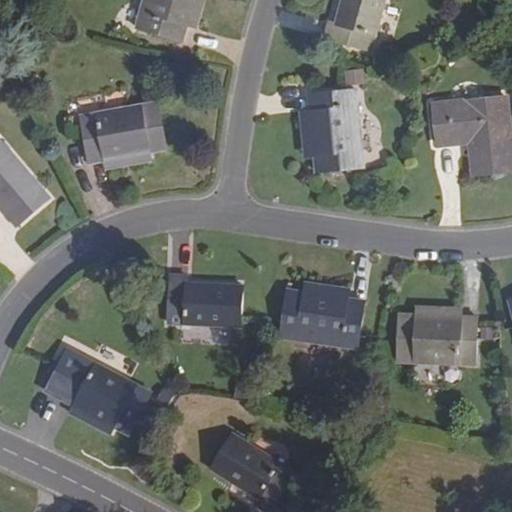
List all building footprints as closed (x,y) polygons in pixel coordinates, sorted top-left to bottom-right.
[(147,0),(139,29),(185,43),(189,27),(196,0),(147,0)] [(199,30),(207,0),(196,0),(189,27),(199,30)] [(326,39),(372,51),(386,0),(344,0),(337,24),(331,23),(326,39)] [(344,85),(362,82),(360,68),(342,71),(344,85)] [(357,92),(311,97),(312,111),(316,157),(318,173),(365,167),(357,92)] [(474,175),(511,170),(511,129),(509,98),(435,106),(439,146),(470,144),(474,175)] [(83,118),(91,164),(104,162),(152,154),(168,150),(160,104),(83,118)] [(305,158),(316,157),(312,111),(300,113),(305,158)] [(0,206),(18,226),(50,199),(3,143),(1,143),(0,142),(0,206)] [(106,172),(154,164),(152,154),(104,162),(106,172)] [(173,276),(170,324),(242,327),(244,288),(189,284),(189,277),(173,276)] [(307,281),(305,294),(349,301),(352,288),(307,281)] [(359,348),(365,303),(349,301),(305,294),(290,293),(283,338),(359,348)] [(465,308),(417,306),(416,317),(464,319),(465,308)] [(416,317),(402,316),(398,362),(476,364),(478,319),(464,319),(416,317)] [(68,352),(47,392),(75,406),(116,427),(130,434),(151,394),(68,352)] [(71,415),(112,436),(116,427),(75,406),(71,415)] [(257,505),(268,511),(271,511),(295,473),(235,436),(214,470),(261,498),(257,505)]
